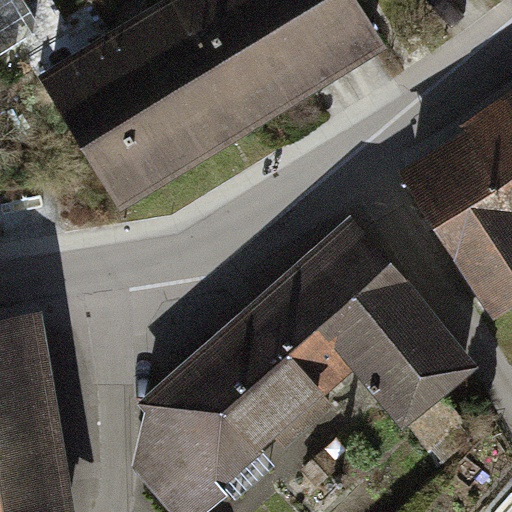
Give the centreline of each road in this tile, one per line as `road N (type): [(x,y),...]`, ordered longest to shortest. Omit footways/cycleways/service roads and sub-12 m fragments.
road 1 (tertiary): [(98,276),(190,258),(298,211),(366,160)]
road 2 (residential): [(366,160),(511,355)]
road 3 (residential): [(98,276),(121,430),(111,511)]
road 4 (tertiary): [(366,160),(511,46)]
